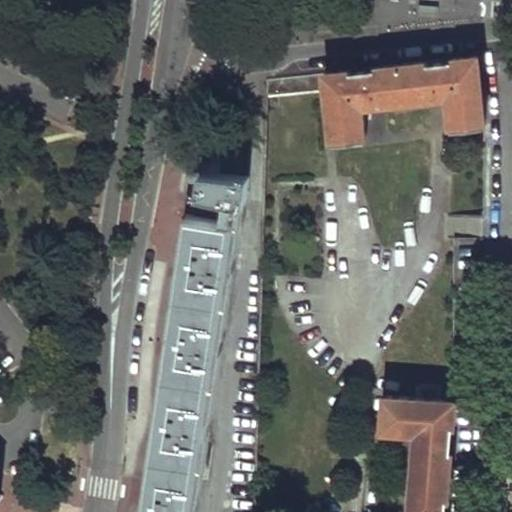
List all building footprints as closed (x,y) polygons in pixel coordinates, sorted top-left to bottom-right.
[(268,77),(268,94),(327,88),(333,139),(366,136),(363,104),(448,94),(453,128),(485,125),(479,55),(399,63),(305,73),(268,77)] [(191,170),(187,190),(247,201),(249,176),(191,170)] [(191,511),(235,220),(224,218),(227,206),(198,202),(197,214),(187,214),(142,511),(191,511)] [(446,511),(456,400),(440,399),(440,387),(414,384),(414,397),(388,394),(385,428),(417,431),(410,511),(446,511)] [(503,462),(503,492),(511,491),(511,449),(511,461),(503,462)]
